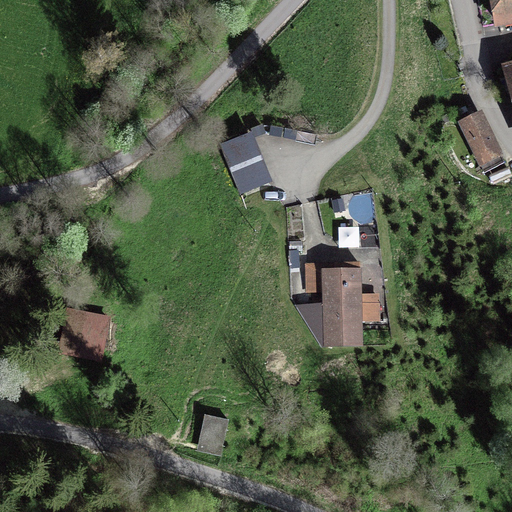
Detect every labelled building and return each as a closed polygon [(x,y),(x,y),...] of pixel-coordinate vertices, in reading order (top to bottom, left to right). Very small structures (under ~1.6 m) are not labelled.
[(511,21),(511,0),(493,0),(498,24),(511,21)] [(461,123),(480,163),(499,156),(479,114),(461,123)] [(268,182),(250,135),(221,146),(240,193),(268,182)] [(359,297),(359,264),(307,265),(307,292),(324,291),(324,304),(297,307),(322,346),(361,346),(360,318),(378,317),(377,296),(359,297)] [(62,342),(102,349),(108,319),(68,311),(62,342)] [(222,450),(228,421),(205,415),(198,445),(222,450)]
